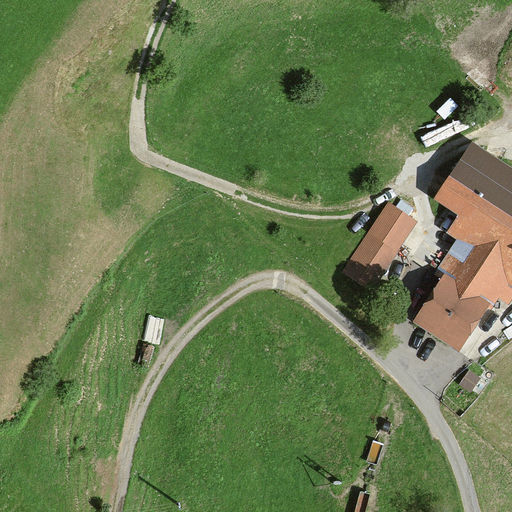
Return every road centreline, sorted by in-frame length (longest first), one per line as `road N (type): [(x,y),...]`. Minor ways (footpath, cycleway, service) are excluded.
road 1 (track): [(170,0),(146,61),(136,130),(142,150),(168,165),(288,208),(341,211),(388,194),(469,138),(511,141)]
road 2 (track): [(383,359),(301,287),(271,280),(240,289),(191,325),(145,388),(113,511)]
road 3 (unclassified): [(472,511),(440,425),(383,359)]
